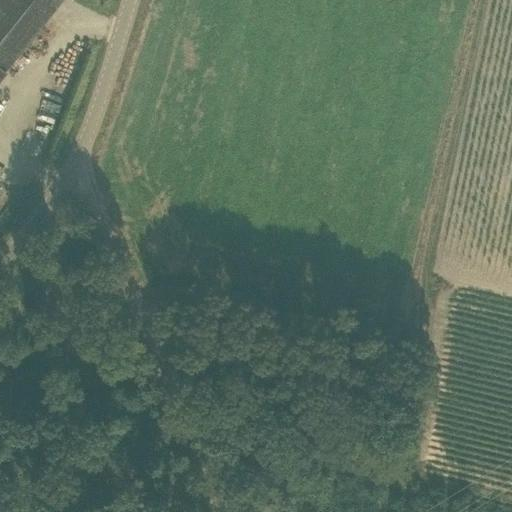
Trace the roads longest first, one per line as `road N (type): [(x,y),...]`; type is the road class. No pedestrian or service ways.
road 1 (track): [(384,511),(424,264),(480,0)]
road 2 (track): [(63,158),(87,187),(205,511)]
road 3 (unclassified): [(123,0),(63,158),(0,236)]
